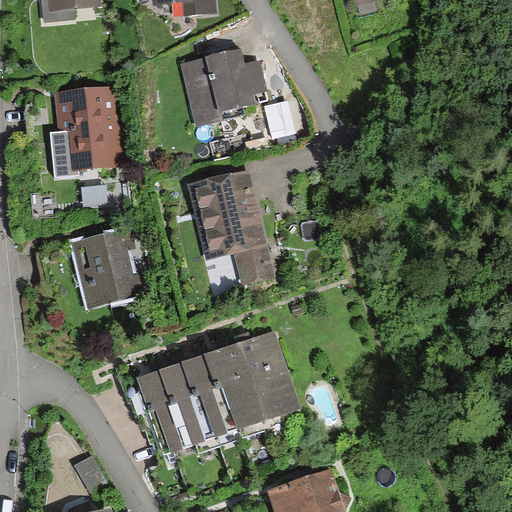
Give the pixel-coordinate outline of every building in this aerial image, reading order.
[(46,0),(47,16),(79,14),(79,1),(90,0),(46,0)] [(185,55),(198,118),(225,112),(223,103),(257,96),(255,86),(269,84),(262,53),(248,55),(246,42),(185,55)] [(61,88),(68,164),(124,159),(118,84),(61,88)] [(240,242),(247,272),(277,265),(253,161),(194,175),(210,249),(240,242)] [(87,190),(87,205),(110,205),(110,189),(87,190)] [(78,237),(92,302),(147,290),(143,269),(136,270),(131,247),(137,245),(133,225),(78,237)] [(147,379),(172,454),(304,410),(279,335),(249,345),(227,352),(204,360),(182,367),(160,375),(147,379)] [(95,490),(108,483),(94,457),(80,464),(95,490)] [(271,492),(276,511),(343,511),(332,474),(271,492)]
